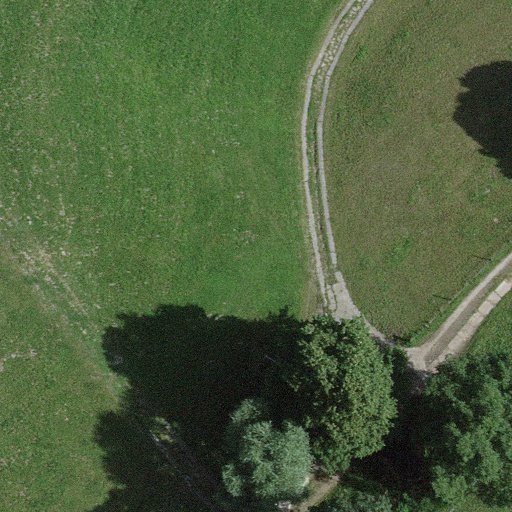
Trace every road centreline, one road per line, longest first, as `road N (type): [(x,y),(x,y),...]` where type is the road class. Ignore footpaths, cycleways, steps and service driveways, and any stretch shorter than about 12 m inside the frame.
road 1 (track): [(409,0),(382,24),(359,109),(369,300),(399,409)]
road 2 (track): [(302,491),(511,308)]
